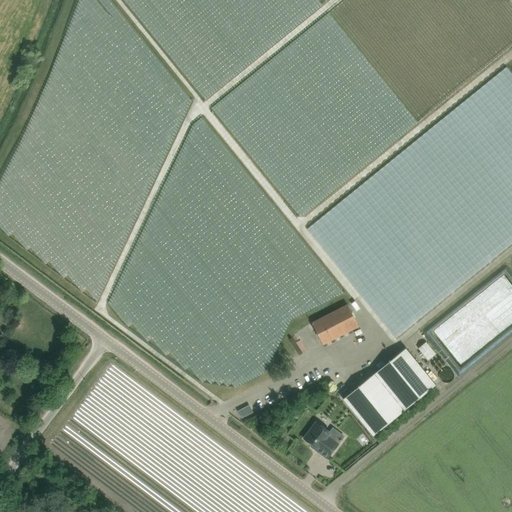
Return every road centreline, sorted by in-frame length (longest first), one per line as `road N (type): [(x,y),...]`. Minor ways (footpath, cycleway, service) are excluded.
road 1 (tertiary): [(330,511),(102,339)]
road 2 (unknown): [(320,504),(511,343)]
road 3 (unclassified): [(0,483),(102,339)]
road 4 (tertiary): [(102,339),(0,260)]
